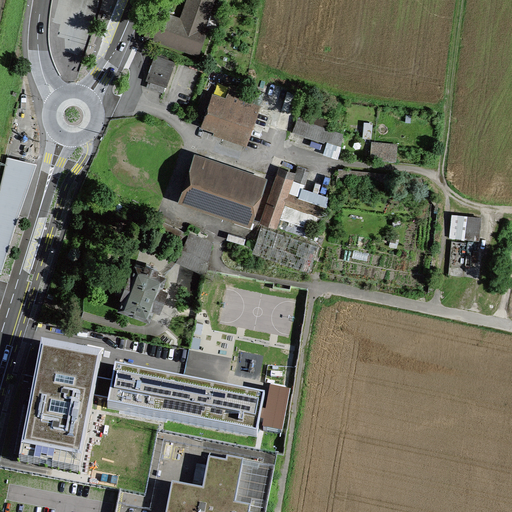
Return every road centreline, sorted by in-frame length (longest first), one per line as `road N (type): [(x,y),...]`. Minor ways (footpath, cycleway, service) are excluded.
road 1 (track): [(460,0),(443,181),(463,201),(511,209)]
road 2 (track): [(310,283),(511,326)]
road 3 (primary): [(0,337),(44,192)]
road 4 (track): [(434,310),(446,186)]
